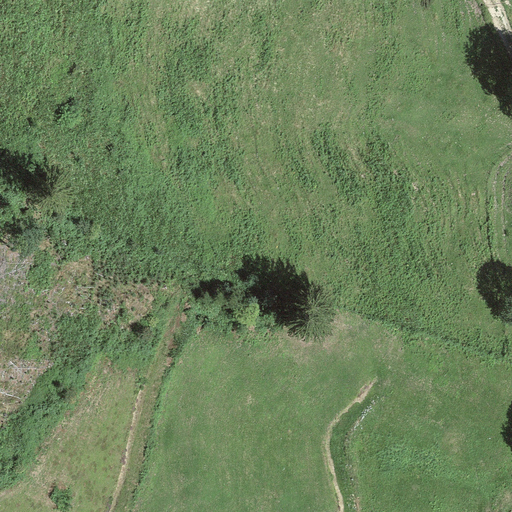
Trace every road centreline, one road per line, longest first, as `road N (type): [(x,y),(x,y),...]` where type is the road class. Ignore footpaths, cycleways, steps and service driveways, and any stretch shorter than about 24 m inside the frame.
road 1 (track): [(119,511),(182,304)]
road 2 (track): [(349,511),(335,447),(340,428),(373,391)]
